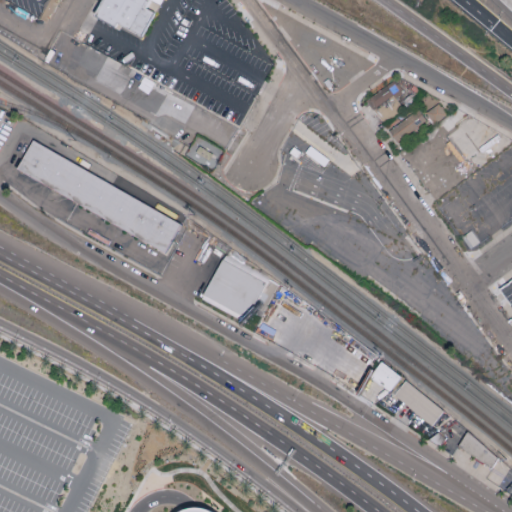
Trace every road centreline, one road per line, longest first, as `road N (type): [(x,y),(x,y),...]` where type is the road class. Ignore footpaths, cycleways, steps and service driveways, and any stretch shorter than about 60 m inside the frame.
road 1 (tertiary): [(458,475),(0,197)]
road 2 (motorway): [(417,511),(262,402),(41,278)]
road 3 (motorway): [(29,291),(136,348),(384,511)]
road 4 (primary): [(29,291),(241,439),(326,511)]
road 5 (primary): [(0,323),(156,408),(300,511)]
road 6 (primary): [(483,511),(222,361)]
road 7 (residential): [(511,346),(339,105)]
road 8 (secondary): [(294,0),(511,130)]
road 9 (primary): [(222,361),(0,247)]
road 10 (motorway): [(378,0),(508,95)]
